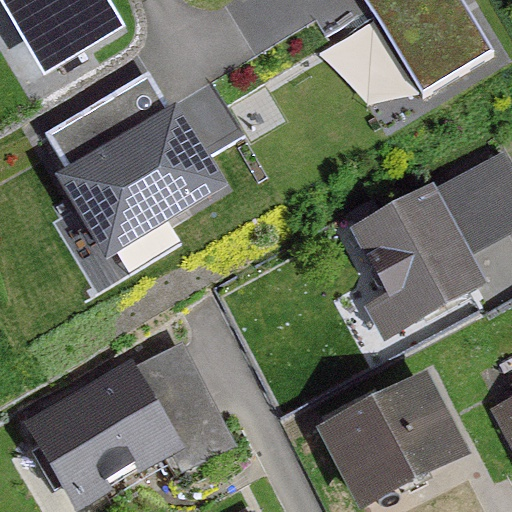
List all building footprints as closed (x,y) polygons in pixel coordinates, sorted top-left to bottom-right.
[(8,0),(51,70),(115,32),(96,0),(8,0)] [(464,0),(369,0),(431,103),(501,61),(464,0)] [(221,197),(175,127),(74,192),(120,263),(221,197)] [(473,286),(426,199),(356,237),(370,265),(366,278),(373,291),(387,295),(403,324),(473,286)] [(25,429),(69,511),(103,511),(183,469),(131,372),(25,429)] [(361,506),(453,459),(417,387),(324,434),(361,506)] [(511,451),(511,409),(495,418),(511,451)]
